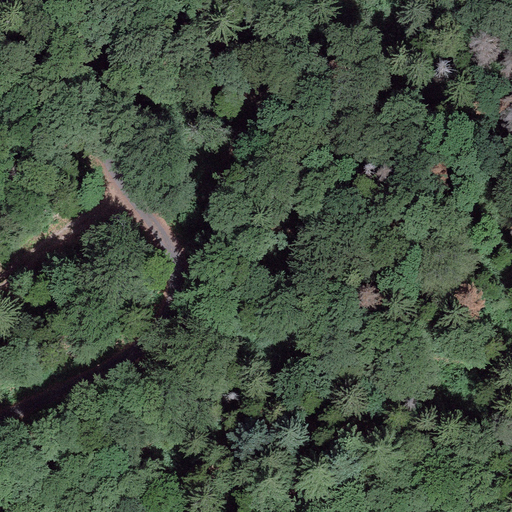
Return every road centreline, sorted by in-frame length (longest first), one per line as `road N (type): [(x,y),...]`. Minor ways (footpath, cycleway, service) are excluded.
road 1 (track): [(103,0),(86,51),(92,123),(171,251),(176,305),(165,331),(144,350),(0,423)]
road 2 (track): [(131,193),(57,240),(0,290)]
